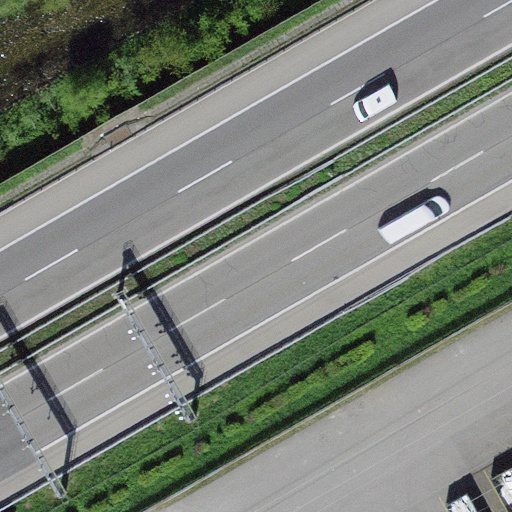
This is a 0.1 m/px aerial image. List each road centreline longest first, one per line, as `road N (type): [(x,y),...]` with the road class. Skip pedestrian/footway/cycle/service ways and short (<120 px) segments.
road 1 (motorway): [(511,0),(0,293)]
road 2 (motorway): [(0,427),(511,134)]
